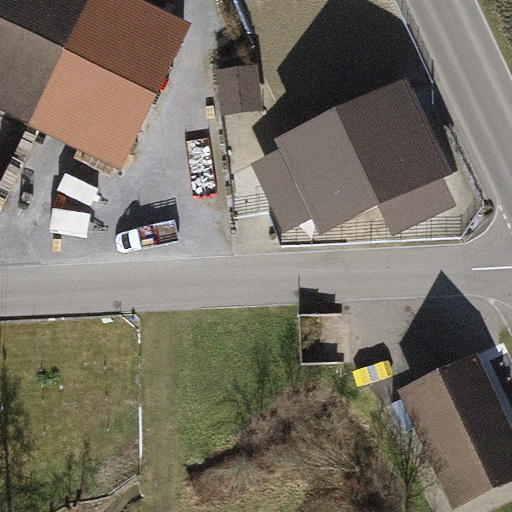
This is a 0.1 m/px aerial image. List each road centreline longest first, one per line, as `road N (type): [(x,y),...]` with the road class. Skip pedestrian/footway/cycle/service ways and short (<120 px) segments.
road 1 (residential): [(0,290),(511,262)]
road 2 (tertiary): [(443,0),(511,151)]
